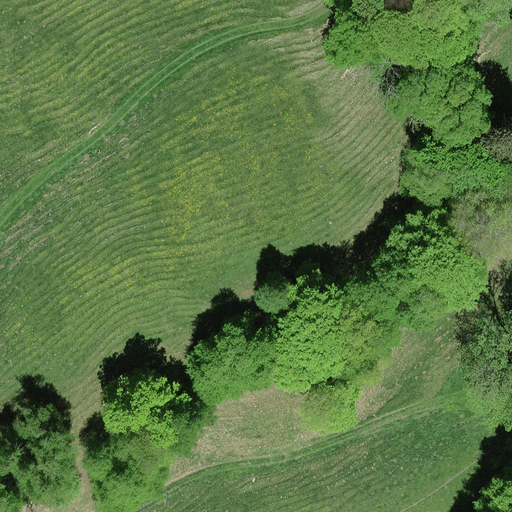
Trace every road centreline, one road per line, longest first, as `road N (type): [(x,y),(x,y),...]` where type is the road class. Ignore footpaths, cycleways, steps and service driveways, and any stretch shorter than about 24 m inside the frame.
road 1 (track): [(0,224),(179,62),(330,0)]
road 2 (track): [(511,369),(469,393),(197,478),(138,511)]
